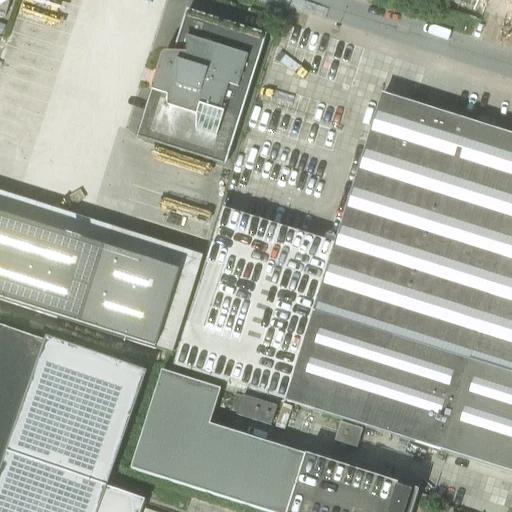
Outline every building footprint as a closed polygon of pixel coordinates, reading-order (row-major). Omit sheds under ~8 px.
[(10,2),(11,0),(0,0),(0,16),(5,18),(10,2)] [(265,44),(203,24),(193,57),(169,56),(165,57),(162,61),(155,84),(140,133),(228,161),(265,44)] [(511,474),(511,138),(384,98),(372,136),(370,144),(288,404),(511,474)] [(0,217),(0,302),(79,327),(156,352),(172,357),(196,280),(180,275),(173,272),(104,250),(0,217)] [(45,340),(44,344),(0,329),(0,511),(142,511),(145,503),(106,490),(146,375),(45,340)] [(414,511),(421,493),(306,458),(210,429),(221,394),(162,376),(133,474),(257,511),(414,511)] [(273,427),(278,409),(244,398),(238,417),(273,427)] [(357,449),(363,432),(342,426),(337,443),(357,449)]
